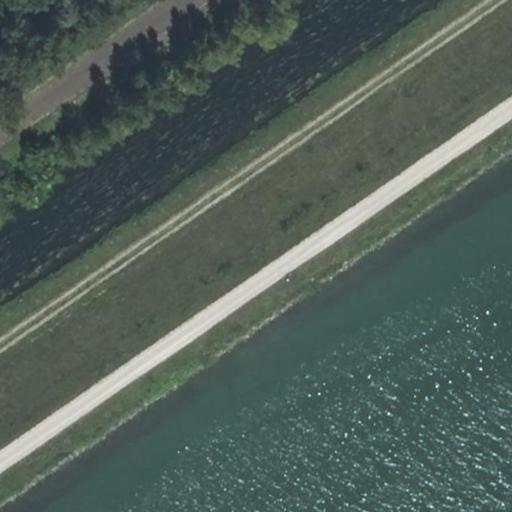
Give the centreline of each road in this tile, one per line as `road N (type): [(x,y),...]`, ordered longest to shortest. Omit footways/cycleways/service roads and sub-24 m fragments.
road 1 (track): [(511,104),(0,456)]
road 2 (track): [(0,345),(493,0)]
